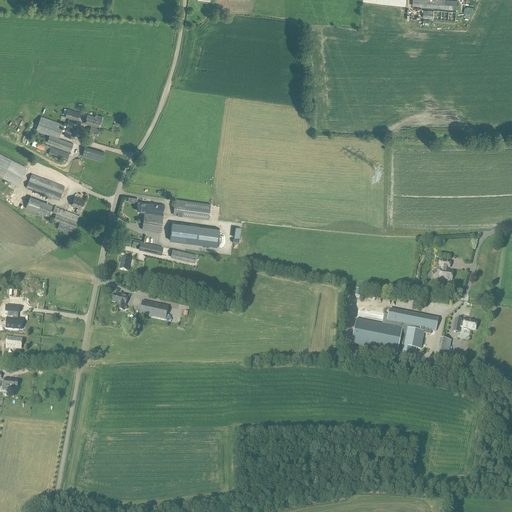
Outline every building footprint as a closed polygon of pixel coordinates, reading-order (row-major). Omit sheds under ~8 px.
[(445,9),(446,0),(413,0),(413,6),(445,9)] [(67,109),(65,117),(77,119),(79,111),(67,109)] [(99,128),(102,117),(96,115),(95,117),(87,115),(85,124),(91,126),(99,128)] [(111,123),(117,126),(120,122),(114,118),(111,123)] [(59,127),(61,123),(50,119),(48,124),(51,125),(50,128),(56,129),(58,130),(59,127)] [(59,131),(36,122),(33,129),(56,138),(59,131)] [(99,128),(91,126),(89,134),(97,136),(99,128)] [(47,155),(66,157),(67,150),(47,148),(47,155)] [(26,167),(0,153),(0,176),(17,185),(26,167)] [(65,186),(31,174),(26,188),(59,200),(65,186)] [(30,196),(26,208),(37,213),(42,201),(30,196)] [(71,205),(82,209),(85,200),(75,196),(71,205)] [(173,215),(189,217),(209,220),(211,204),(175,199),(173,215)] [(161,232),(165,205),(149,203),(149,204),(138,202),(137,210),(145,212),(142,229),(161,232)] [(261,211),(221,205),(219,220),(259,226),(261,211)] [(74,227),(78,214),(53,206),(51,213),(54,214),(53,218),(59,220),(56,228),(70,233),(72,226),(74,227)] [(199,226),(172,222),(170,240),(196,244),(199,226)] [(139,250),(162,255),(163,247),(141,242),(139,250)] [(172,249),(172,251),(171,257),(195,263),(197,255),(172,249)] [(127,271),(130,259),(123,258),(120,269),(127,271)] [(440,261),(439,267),(441,267),(441,270),(440,270),(440,275),(441,275),(440,282),(444,282),(445,280),(452,281),(453,272),(446,271),(446,268),(449,268),(450,262),(440,261)] [(114,294),(112,301),(120,303),(121,297),(121,296),(114,294)] [(120,303),(112,301),(112,302),(118,303),(117,309),(124,311),(127,297),(121,296),(121,297),(120,303)] [(155,304),(142,301),(140,314),(152,316),(164,319),(167,307),(155,304)] [(21,309),(8,308),(7,314),(14,314),(13,320),(9,320),(8,330),(23,332),(24,321),(19,321),(19,315),(21,315),(21,309)] [(417,349),(421,350),(424,334),(430,335),(431,331),(436,332),(438,319),(389,309),(388,315),(384,314),(382,324),(356,319),(351,344),(393,353),(393,352),(398,352),(411,355),(412,352),(416,352),(417,349)] [(468,329),(475,330),(476,322),(469,320),(464,319),(464,322),(461,322),(461,320),(455,319),(453,332),(459,333),(460,327),(463,327),(463,328),(464,328),(463,329),(467,330),(468,329)] [(22,339),(7,337),(6,347),(21,349),(22,339)] [(436,359),(447,361),(451,341),(440,339),(436,359)] [(9,386),(9,388),(17,389),(18,382),(14,381),(14,380),(5,379),(4,385),(9,386)]
